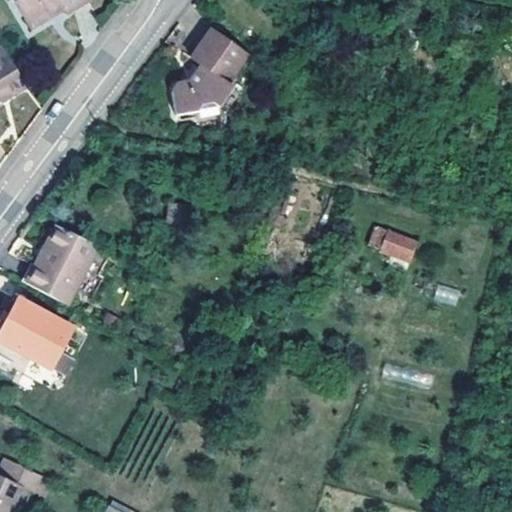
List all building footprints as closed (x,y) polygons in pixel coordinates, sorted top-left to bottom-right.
[(60,11),(63,15),(87,1),(86,0),(15,0),(31,28),(52,16),(50,13),(57,8),(59,12),(60,11)] [(224,84),(220,81),(241,53),(206,26),(183,54),(192,61),(180,78),(168,80),(162,86),(165,109),(188,107),(192,102),(204,100),(209,104),(224,84)] [(348,50),(364,59),(370,47),(363,44),(368,35),(358,29),(348,50)] [(0,43),(0,94),(4,92),(6,95),(25,85),(1,43),(0,43)] [(364,59),(348,50),(343,60),(359,68),(364,59)] [(189,236),(200,210),(185,205),(174,230),(189,236)] [(62,300),(95,241),(54,222),(33,263),(24,279),(62,300)] [(409,259),(416,241),(375,225),(367,243),(409,259)] [(17,275),(24,279),(33,263),(27,259),(17,275)] [(437,284),(433,299),(456,305),(460,290),(437,284)] [(17,294),(0,325),(0,336),(50,364),(71,324),(17,294)] [(40,475),(12,461),(4,477),(0,475),(0,511),(8,511),(21,487),(32,492),(40,475)]
